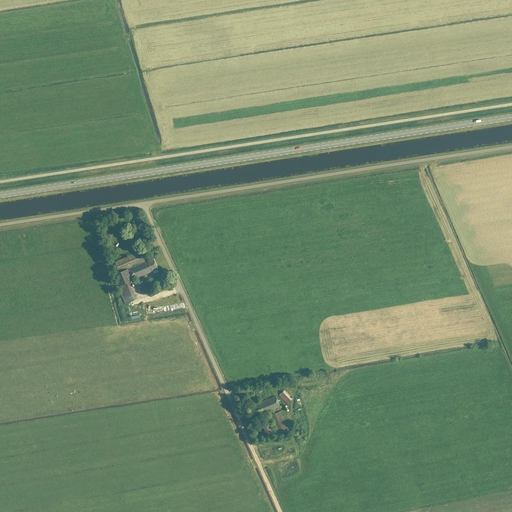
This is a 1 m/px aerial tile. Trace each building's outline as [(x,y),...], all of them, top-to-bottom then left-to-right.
[(136,299),(129,282),(158,270),(153,258),(144,262),(139,251),(114,263),(118,273),(112,275),(125,305),(136,299)] [(154,290),(150,283),(141,287),(144,294),(154,290)] [(291,403),(286,392),(278,395),(283,406),(291,403)] [(254,418),(280,407),(275,397),(249,408),(254,418)] [(288,431),(280,412),(268,417),(276,436),(288,431)] [(304,431),(302,424),(292,427),(293,434),(304,431)]
